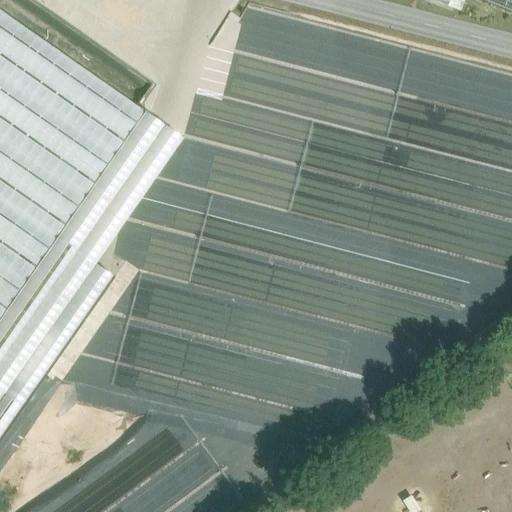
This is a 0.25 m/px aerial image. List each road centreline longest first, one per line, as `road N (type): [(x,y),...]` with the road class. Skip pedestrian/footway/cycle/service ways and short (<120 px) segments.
road 1 (unclassified): [(250,511),(511,320)]
road 2 (unclassified): [(511,46),(329,0)]
